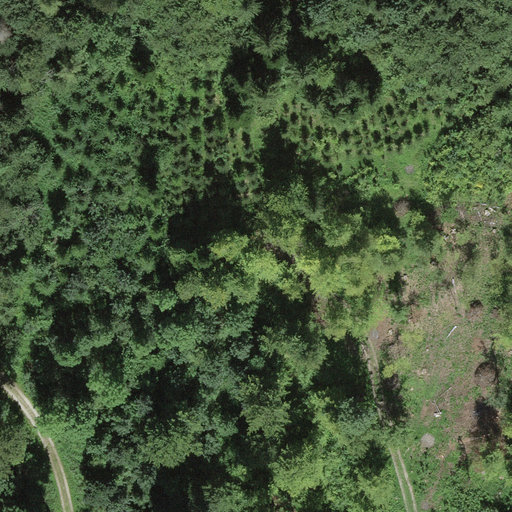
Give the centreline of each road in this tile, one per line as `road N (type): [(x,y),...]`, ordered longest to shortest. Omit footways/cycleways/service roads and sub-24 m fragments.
road 1 (track): [(416,511),(368,359),(295,62)]
road 2 (track): [(63,511),(39,429),(0,383)]
